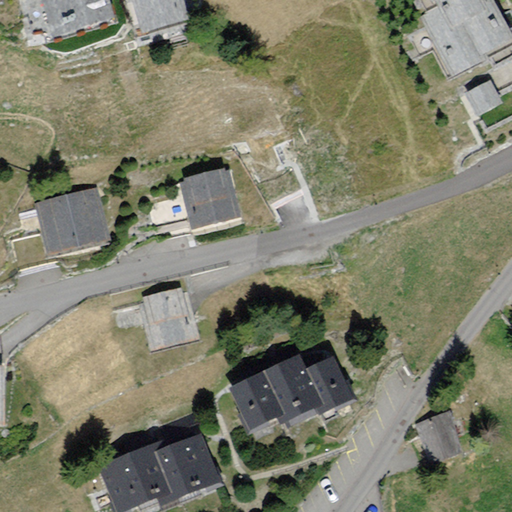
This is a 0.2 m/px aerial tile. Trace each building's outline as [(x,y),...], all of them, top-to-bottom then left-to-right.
[(74,0),(29,0),(39,35),(81,24),(74,0)] [(158,0),(119,0),(125,29),(163,22),(158,0)] [(413,17),(438,82),(505,53),(484,0),(471,0),(464,3),(462,0),(418,0),(423,12),(413,17)] [(455,94),(467,115),(482,107),(470,86),(455,94)] [(230,225),(222,171),(171,177),(178,232),(230,225)] [(22,205),(34,257),(91,245),(79,192),(22,205)] [(176,294),(134,302),(143,348),(185,340),(176,294)] [(286,363),(219,392),(237,436),(270,422),(275,434),(338,406),(321,364),(292,377),(286,363)] [(164,436),(200,421),(197,413),(160,428),(164,436)] [(454,456),(441,418),(413,428),(425,465),(454,456)] [(91,468),(106,511),(131,511),(159,502),(162,510),(210,492),(192,440),(150,454),(147,448),(91,468)]
